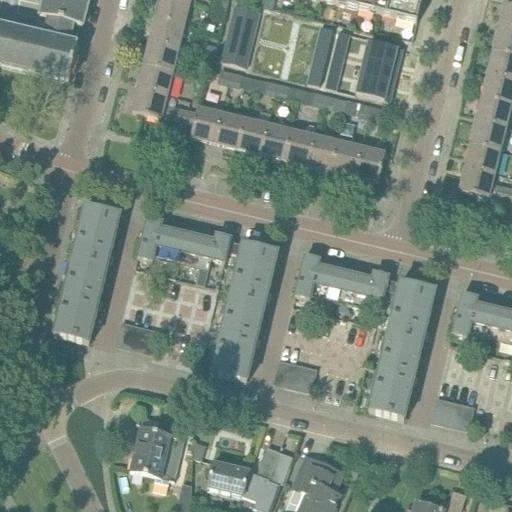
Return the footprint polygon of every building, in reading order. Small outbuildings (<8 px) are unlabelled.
[(48,22),(44,39),(68,45),(73,26),(82,28),(88,0),(43,0),(39,20),(48,22)] [(169,0),(158,0),(154,21),(183,28),(189,5),(169,0)] [(213,10),(225,13),(227,3),(216,0),(213,10)] [(316,0),(358,10),(360,0),(316,0)] [(360,0),(358,10),(417,24),(422,0),(360,0)] [(511,7),(504,6),(498,29),(511,32),(511,7)] [(234,7),(232,17),(244,20),(247,10),(234,7)] [(211,21),(222,24),(225,13),(213,10),(211,21)] [(247,10),(244,20),(257,23),(259,13),(247,10)] [(232,17),(230,26),(242,29),(244,20),(232,17)] [(244,20),(242,29),(254,32),(257,23),(244,20)] [(154,21),(148,45),(177,52),(183,28),(154,21)] [(230,26),(228,35),(240,38),(242,29),(230,26)] [(0,68),(68,85),(77,47),(68,45),(44,39),(0,28),(0,68)] [(242,29),(240,38),(252,41),(254,32),(242,29)] [(511,32),(498,29),(492,53),(511,57),(511,32)] [(320,30),(318,40),(330,43),(332,33),(320,30)] [(338,34),(334,54),(344,57),(349,37),(338,34)] [(228,35),(225,44),(238,47),(240,38),(228,35)] [(240,38),(238,47),(250,50),(252,41),(240,38)] [(318,40),(315,49),(328,52),(330,43),(318,40)] [(225,44),(223,53),(235,56),(238,47),(225,44)] [(368,44),(363,62),(398,70),(402,52),(368,44)] [(148,45),(142,68),(172,75),(177,52),(148,45)] [(202,57),(213,60),(216,50),(204,47),(202,57)] [(238,47),(235,56),(248,59),(250,50),(238,47)] [(315,49),(313,58),(326,61),(328,52),(315,49)] [(223,53),(221,63),(233,66),(235,56),(223,53)] [(511,57),(492,53),(487,76),(511,82),(511,57)] [(334,54),(329,71),(340,74),(344,57),(334,54)] [(235,56),(233,66),(245,69),(248,59),(235,56)] [(199,67),(211,70),(213,60),(202,57),(199,67)] [(313,58),(311,67),(323,70),(326,61),(313,58)] [(363,62),(359,79),(393,87),(393,86),(398,70),(363,62)] [(311,67),(309,76),(321,79),(323,70),(311,67)] [(142,68),(137,91),(166,98),(172,75),(142,68)] [(228,85),(231,74),(220,71),(217,83),(228,85)] [(329,71),(325,91),(335,94),(340,74),(329,71)] [(238,88),(241,76),(231,74),(228,85),(238,88)] [(309,76),(306,87),(319,90),(321,79),(309,76)] [(511,82),(487,76),(481,100),(510,107),(511,99),(511,82)] [(359,79),(355,96),(389,105),(393,87),(359,79)] [(275,97),(278,86),(267,83),(264,95),(275,97)] [(278,86),(275,97),(298,103),(301,92),(278,86)] [(195,116),(164,108),(166,98),(137,91),(131,115),(160,122),(161,120),(192,128),(195,116)] [(301,92),(298,103),(321,110),(324,98),(301,92)] [(324,98),(321,110),(345,116),(348,104),(324,98)] [(481,100),(475,123),(505,131),(510,107),(481,100)] [(348,104),(345,116),(368,122),(371,110),(348,104)] [(196,110),(195,116),(192,128),(190,140),(213,146),(220,116),(196,110)] [(377,124),(380,112),(371,110),(368,122),(377,124)] [(213,146),(237,151),(244,122),(220,116),(213,146)] [(267,128),(244,122),(237,151),(260,157),(267,128)] [(475,123),(470,147),(499,154),(505,131),(475,123)] [(260,157),(284,163),(291,133),(267,128),(260,157)] [(314,139),(291,133),(284,163),(307,168),(314,139)] [(340,137),(338,145),(331,174),(354,180),(361,151),(349,148),(351,140),(340,137)] [(307,168),(331,174),(338,145),(314,139),(307,168)] [(470,147),(464,170),(493,178),(499,154),(470,147)] [(385,156),(361,151),(354,180),(378,185),(385,156)] [(488,201),(488,199),(511,204),(511,192),(491,188),(493,178),(464,170),(458,194),(488,201)] [(109,262),(120,219),(84,210),(73,253),(109,262)] [(181,234),(173,232),(160,229),(161,225),(146,221),(145,225),(144,232),(142,241),(137,261),(152,265),(153,261),(160,263),(165,264),(199,272),(208,274),(210,263),(224,266),(227,255),(238,258),(241,249),(229,246),(230,241),(215,238),(214,242),(201,239),(193,237),(181,234)] [(267,300),(268,292),(277,257),(244,249),(241,249),(238,258),(231,291),(267,300)] [(99,305),(99,304),(109,262),(73,253),(63,296),(99,305)] [(310,299),(323,302),(331,270),(318,267),(319,263),(304,259),(294,299),(309,303),(310,299)] [(323,302),(351,309),(359,277),(331,270),(323,302)] [(199,272),(197,279),(206,281),(208,274),(199,272)] [(175,282),(177,275),(168,273),(166,280),(175,282)] [(368,301),(382,304),(387,284),(388,279),(373,276),(372,280),(359,277),(351,309),(365,312),(368,301)] [(197,279),(195,286),(204,289),(206,281),(197,279)] [(387,284),(384,295),(396,298),(393,307),(388,329),(424,338),(426,330),(434,295),(416,291),(398,286),(398,287),(387,284)] [(220,334),(256,343),(267,300),(231,291),(220,334)] [(63,296),(53,337),(52,339),(88,348),(99,305),(63,296)] [(461,297),(459,308),(452,337),(467,341),(468,337),(481,340),(488,308),(475,305),(476,301),(461,297)] [(511,333),(511,313),(508,313),(488,308),(481,340),(509,346),(511,333)] [(115,349),(128,352),(133,329),(121,326),(115,349)] [(128,352),(140,355),(146,332),(133,329),(128,352)] [(414,381),(424,338),(388,329),(378,372),(414,381)] [(140,355),(153,358),(158,335),(146,332),(140,355)] [(220,334),(210,377),(246,386),(256,343),(220,334)] [(273,387),(285,390),(291,367),(278,364),(273,387)] [(285,390),(297,394),(303,370),(291,367),(285,390)] [(297,394),(310,397),(316,373),(303,370),(297,394)] [(403,424),(414,381),(378,372),(367,415),(403,424)] [(430,425),(443,428),(448,405),(436,402),(430,425)] [(443,428),(455,431),(461,408),(448,405),(443,428)] [(455,431),(467,434),(473,411),(461,408),(455,431)] [(139,432),(129,475),(155,481),(154,485),(168,488),(169,484),(174,486),(184,443),(179,442),(182,430),(158,424),(156,436),(139,432)] [(257,478),(248,475),(248,474),(213,466),(207,491),(242,500),(243,495),(271,482),(269,481),(279,455),(267,451),(257,478)] [(279,455),(269,481),(271,482),(243,495),(242,500),(255,504),(253,511),(271,511),(281,487),(282,488),(292,460),(279,455)] [(307,498),(301,511),(332,511),(338,498),(333,496),(342,476),(306,460),(292,491),(307,498)] [(446,511),(461,511),(466,499),(452,494),(446,511)]
